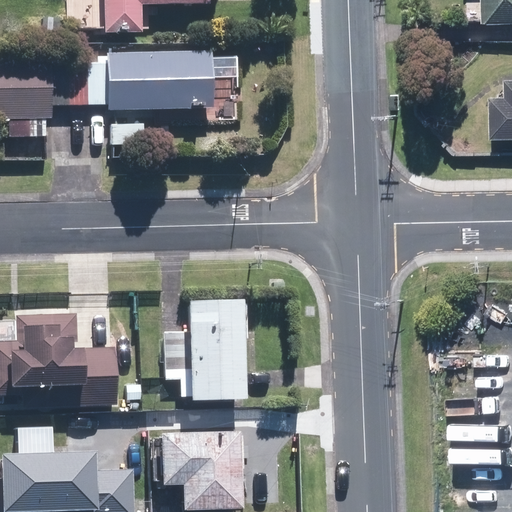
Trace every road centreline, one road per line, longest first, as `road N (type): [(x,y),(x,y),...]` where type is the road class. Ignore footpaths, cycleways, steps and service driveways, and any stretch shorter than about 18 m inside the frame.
road 1 (residential): [(0,230),(356,224)]
road 2 (residential): [(366,511),(356,224)]
road 3 (residential): [(356,224),(348,0)]
road 4 (residential): [(356,224),(511,221)]
